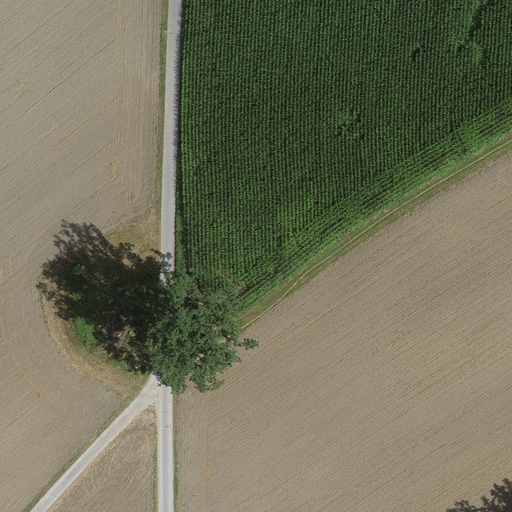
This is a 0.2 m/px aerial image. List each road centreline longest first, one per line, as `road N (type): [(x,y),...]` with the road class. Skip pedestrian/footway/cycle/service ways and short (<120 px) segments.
road 1 (track): [(174,0),(159,377)]
road 2 (track): [(43,511),(159,377)]
road 3 (track): [(159,377),(165,511)]
